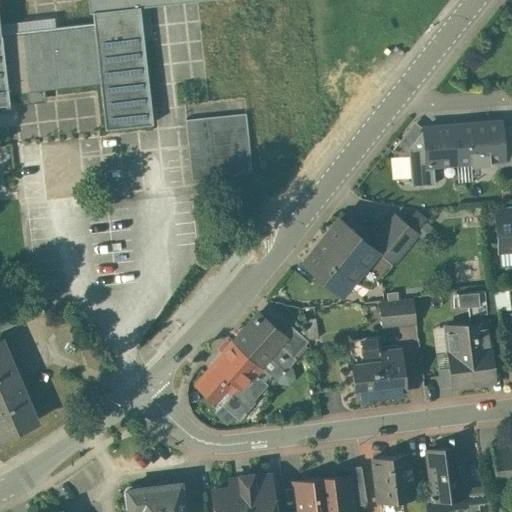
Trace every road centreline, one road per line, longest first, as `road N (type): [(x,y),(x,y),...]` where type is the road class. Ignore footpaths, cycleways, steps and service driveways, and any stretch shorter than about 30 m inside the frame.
road 1 (tertiary): [(477,0),(267,263),(143,388)]
road 2 (residential): [(511,408),(209,441),(182,431),(143,388)]
road 3 (unknown): [(148,141),(162,267),(116,346)]
road 4 (tertiary): [(143,388),(91,433),(0,491)]
